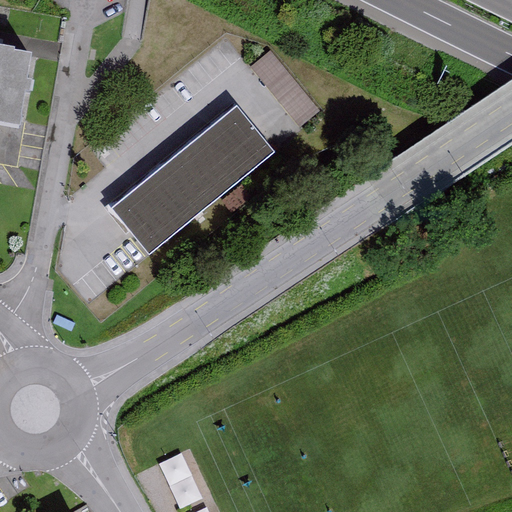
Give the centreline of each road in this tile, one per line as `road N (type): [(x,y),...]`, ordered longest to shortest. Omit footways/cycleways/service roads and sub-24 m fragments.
road 1 (residential): [(511,112),(81,393)]
road 2 (trunk): [(399,0),(511,54)]
road 3 (unknown): [(73,0),(68,121)]
